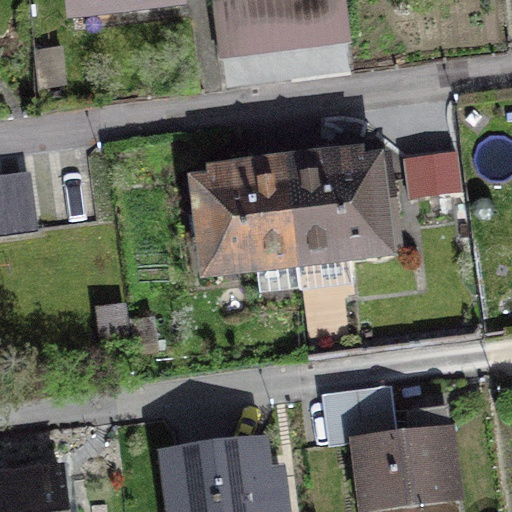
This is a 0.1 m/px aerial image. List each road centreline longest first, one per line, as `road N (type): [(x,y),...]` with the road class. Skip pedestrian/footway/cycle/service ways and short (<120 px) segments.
road 1 (residential): [(511,342),(0,414)]
road 2 (residential): [(0,128),(511,58)]
